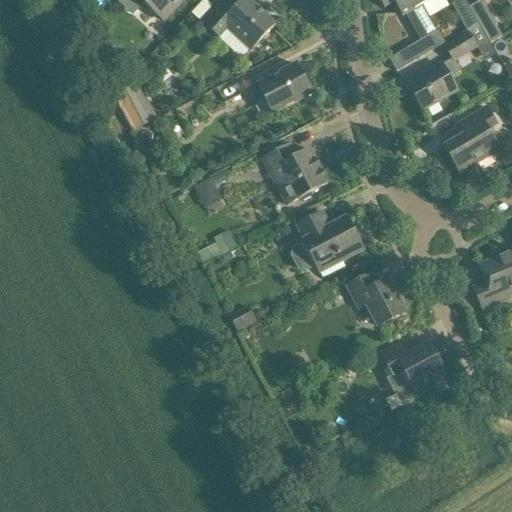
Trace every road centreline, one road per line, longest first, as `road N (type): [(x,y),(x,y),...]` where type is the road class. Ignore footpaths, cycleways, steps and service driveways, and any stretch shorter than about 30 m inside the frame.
road 1 (residential): [(349,0),(386,179),(429,213)]
road 2 (residential): [(472,371),(423,261),(429,213)]
